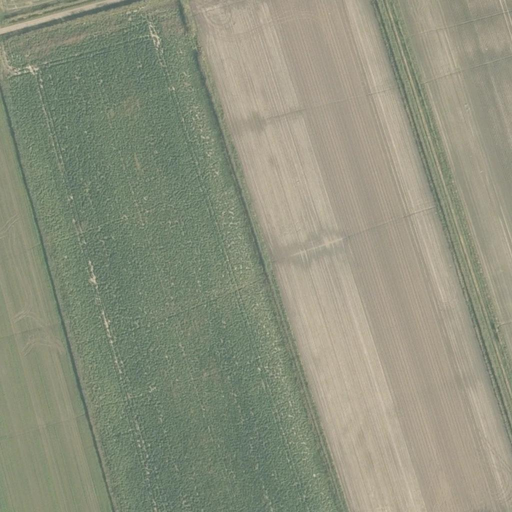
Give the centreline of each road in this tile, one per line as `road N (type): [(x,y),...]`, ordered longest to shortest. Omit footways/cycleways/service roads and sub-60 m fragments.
road 1 (track): [(384,0),(511,403)]
road 2 (track): [(0,32),(119,0)]
